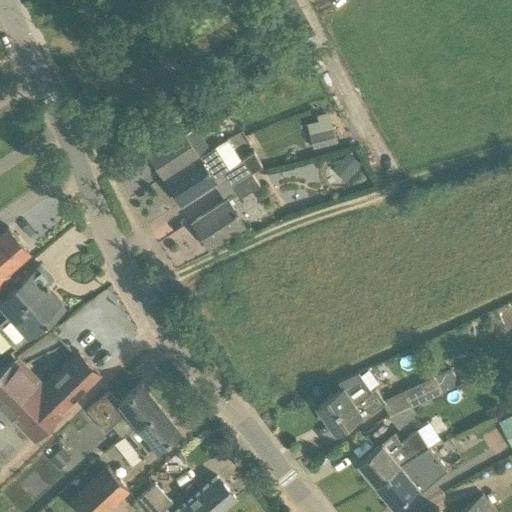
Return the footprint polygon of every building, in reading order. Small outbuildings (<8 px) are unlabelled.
[(300,56),(285,63),(291,75),(306,67),(300,56)] [(184,115),(192,129),(195,127),(237,104),(230,90),(184,115)] [(209,148),(195,127),(192,129),(184,134),(181,128),(146,150),(164,178),(209,148)] [(333,129),(310,135),(313,149),(336,143),(333,129)] [(230,185),(250,172),(261,165),(253,151),(240,158),(227,138),(212,146),(209,148),(164,178),(181,205),(216,182),(214,178),(222,172),(230,185)] [(361,163),(348,152),(335,166),(348,177),(361,163)] [(250,172),(230,185),(239,198),(259,185),(250,172)] [(244,225),(230,203),(227,199),(192,221),(209,247),(244,225)] [(0,285),(11,276),(5,270),(28,250),(8,227),(0,234),(0,285)] [(0,298),(0,305),(27,337),(63,306),(48,287),(49,286),(45,282),(51,277),(40,264),(0,298)] [(111,287),(63,319),(93,363),(106,354),(112,363),(128,353),(124,347),(143,334),(111,287)] [(99,373),(78,351),(43,385),(16,356),(0,368),(0,405),(1,404),(34,438),(60,413),(59,412),(99,373)] [(366,418),(385,405),(391,417),(413,407),(444,392),(436,376),(385,400),(377,388),(356,402),(345,387),(319,405),(337,430),(362,413),(366,418)] [(127,413),(137,425),(160,406),(141,383),(118,402),(109,392),(87,410),(105,432),(127,413)] [(160,406),(137,425),(124,436),(143,459),(179,429),(160,406)] [(418,413),(413,407),(391,417),(400,428),(418,413)] [(511,419),(502,425),(511,444),(511,419)] [(430,448),(426,443),(425,441),(421,434),(422,433),(419,428),(402,442),(395,434),(384,442),(360,462),(378,484),(402,464),(428,449),(430,448)] [(72,458),(60,446),(47,457),(59,470),(72,458)] [(432,452),(430,448),(428,449),(402,464),(378,484),(396,506),(419,487),(422,491),(446,471),(439,463),(432,452)] [(107,466),(70,500),(81,511),(103,511),(128,490),(107,466)] [(218,511),(235,497),(217,476),(175,511),(168,511),(165,508),(172,502),(155,482),(133,501),(142,511),(218,511)] [(434,511),(498,511),(483,493),(460,511),(441,511),(439,508),(434,511)]
